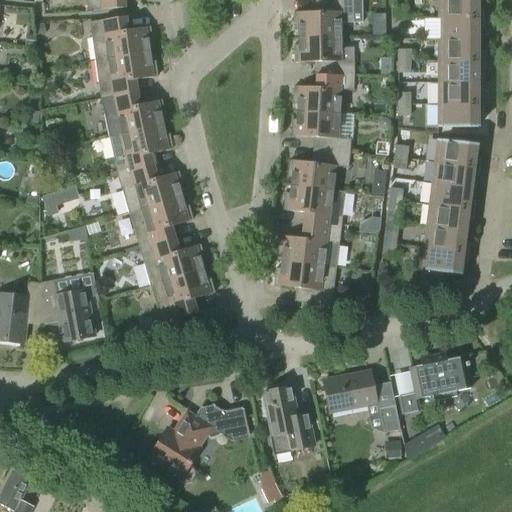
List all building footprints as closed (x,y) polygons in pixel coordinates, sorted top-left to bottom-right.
[(86,0),(88,11),(118,9),(117,0),(86,0)] [(353,23),(353,13),(352,0),(321,0),(322,13),(293,13),(293,30),(298,30),(298,38),(340,38),(340,24),(353,23)] [(437,0),(438,19),(483,19),(483,9),(478,9),(477,0),(437,0)] [(392,7),(392,19),(404,19),(404,7),(392,7)] [(95,61),(149,53),(148,45),(152,45),(150,28),(121,32),(119,18),(89,23),(95,61)] [(404,19),(392,19),(392,30),(404,30),(404,19)] [(483,19),(438,19),(438,40),(478,40),(478,28),(483,28),(483,19)] [(43,25),(34,26),(36,37),(45,35),(43,25)] [(25,36),(24,48),(36,49),(34,37),(25,36)] [(340,38),(298,38),(298,46),(293,46),(294,63),(323,63),(323,76),(354,76),(353,48),(340,49),(340,38)] [(478,40),(438,40),(438,62),(483,62),(483,53),(478,53),(478,40)] [(398,62),(410,62),(410,50),(398,50),(398,62)] [(149,53),(95,61),(100,100),(130,94),(128,81),(157,77),(155,60),(150,61),(149,53)] [(410,62),(398,62),(398,73),(410,73),(410,62)] [(483,62),(438,62),(438,84),(477,84),(477,72),(483,72),(483,62)] [(354,76),(323,76),(323,89),(293,87),(292,104),(297,104),(296,112),(339,115),(340,90),(353,91),(354,76)] [(477,84),(438,84),(437,105),(483,105),(483,96),(477,96),(477,84)] [(397,93),(397,105),(410,105),(410,93),(397,93)] [(133,107),(130,94),(100,100),(109,138),(162,126),(161,118),(165,117),(161,101),(133,107)] [(410,105),(397,105),(397,116),(409,116),(410,105)] [(483,105),(437,105),(437,128),(477,128),(477,115),(483,115),(483,105)] [(339,115),(296,112),(296,120),(291,120),(291,137),(320,139),(319,152),(349,154),(350,140),(337,139),(339,115)] [(27,113),(26,124),(37,126),(39,115),(27,113)] [(380,127),(382,130),(386,130),(389,127),(389,121),(386,119),(382,119),(379,122),(380,127)] [(162,126),(109,138),(117,176),(146,168),(144,156),(172,150),(168,133),(164,134),(162,126)] [(434,162),(479,168),(480,159),(475,158),(476,145),(437,140),(434,162)] [(396,146),(394,157),(406,159),(408,147),(396,146)] [(349,154),(319,152),(318,164),(289,161),(286,178),(291,178),(290,186),(332,191),(335,167),(348,169),(349,154)] [(406,159),(394,157),(393,169),(405,170),(406,159)] [(434,162),(431,184),(471,189),(472,177),(478,178),(479,168),(434,162)] [(146,168),(117,176),(128,213),(181,198),(179,190),(183,189),(178,172),(150,181),(146,168)] [(373,190),(385,191),(386,170),(374,169),(373,190)] [(471,189),(431,184),(428,205),(473,211),(475,201),(469,201),(471,189)] [(311,214),(310,227),(340,231),(345,193),(332,191),(290,186),(289,194),(284,194),(282,211),(311,214)] [(389,200),(401,202),(402,190),(390,189),(389,200)] [(29,192),(26,201),(38,204),(40,195),(29,192)] [(41,197),(47,217),(57,214),(51,194),(41,197)] [(181,198),(128,213),(139,250),(168,241),(164,229),(192,220),(187,204),(183,205),(181,198)] [(389,200),(387,211),(386,221),(398,223),(399,213),(401,202),(389,200)] [(473,211),(428,205),(426,227),(465,232),(467,220),(472,220),(473,211)] [(386,221),(385,232),(383,243),(395,244),(398,223),(386,221)] [(280,262),(323,266),(335,268),(340,231),(310,227),(308,240),(279,236),(277,253),(281,254),(280,262)] [(465,232),(426,227),(423,248),(468,254),(469,244),(464,244),(465,232)] [(85,228),(68,233),(70,244),(87,241),(85,228)] [(172,253),(168,241),(139,250),(150,286),(203,270),(200,263),(204,262),(200,245),(172,253)] [(395,244),(383,243),(382,254),(394,256),(395,244)] [(468,254),(423,248),(418,283),(422,283),(421,288),(438,290),(439,285),(443,286),(445,274),(460,276),(461,263),(467,263),(468,254)] [(323,267),(280,262),(280,269),(275,269),(273,286),(302,290),(301,303),(331,307),(335,268),(323,266),(323,267)] [(205,278),(203,270),(150,286),(160,323),(190,314),(186,301),(214,293),(209,277),(205,278)] [(40,284),(41,326),(42,326),(42,319),(57,316),(62,343),(94,337),(85,290),(57,296),(54,281),(40,284)] [(41,326),(40,284),(27,282),(25,297),(0,294),(0,341),(23,345),(26,318),(40,319),(41,326)] [(137,320),(140,333),(153,330),(150,317),(137,320)] [(409,369),(414,394),(398,397),(402,415),(419,411),(416,400),(432,397),(433,402),(456,398),(455,392),(471,389),(466,367),(469,367),(468,363),(466,363),(464,357),(446,361),(446,357),(420,362),(421,366),(409,369)] [(329,413),(376,404),(369,372),(323,381),(329,413)] [(314,446),(311,433),(308,415),(297,417),(291,387),(274,391),(271,391),(270,391),(267,392),(266,392),(262,393),(266,409),(265,415),(268,421),(271,437),(285,435),(289,451),(314,446)] [(228,440),(244,437),(247,432),(242,410),(239,408),(223,412),(212,405),(200,408),(193,419),(187,414),(174,435),(166,430),(149,457),(174,473),(176,481),(183,485),(191,483),(195,477),(193,469),(188,466),(198,450),(196,449),(204,436),(207,438),(219,435),(228,440)] [(383,434),(399,431),(395,406),(378,410),(383,434)] [(422,436),(408,444),(411,460),(429,450),(422,436)] [(398,439),(383,440),(384,460),(400,460),(398,439)] [(30,511),(32,508),(20,502),(32,479),(13,470),(0,494),(0,505),(13,511),(30,511)] [(267,504),(273,501),(275,505),(283,501),(268,471),(260,475),(266,488),(261,490),(267,504)]
